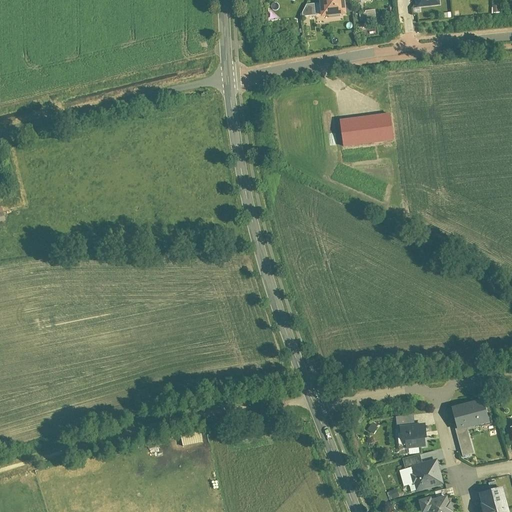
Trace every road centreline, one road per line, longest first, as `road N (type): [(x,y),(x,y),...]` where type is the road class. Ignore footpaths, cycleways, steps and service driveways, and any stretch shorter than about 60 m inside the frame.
road 1 (tertiary): [(313,403),(252,232),(227,79)]
road 2 (track): [(313,403),(179,420),(0,473)]
road 3 (residential): [(227,79),(0,137)]
road 4 (residential): [(227,79),(415,48)]
road 5 (residential): [(433,390),(313,403)]
